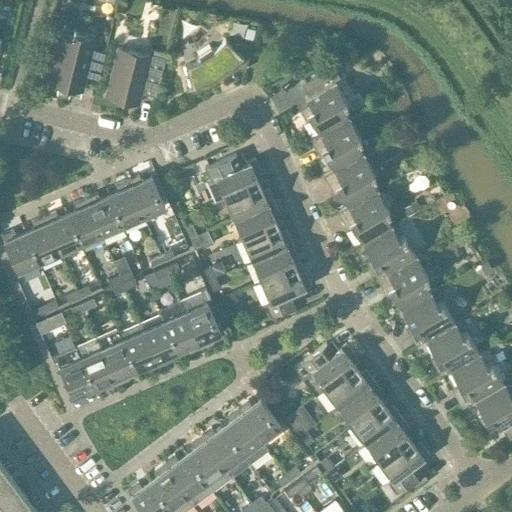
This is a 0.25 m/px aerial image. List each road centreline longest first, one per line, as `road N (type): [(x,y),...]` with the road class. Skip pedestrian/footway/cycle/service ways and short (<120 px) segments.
road 1 (residential): [(483,486),(346,299),(254,98),(205,112),(149,143),(0,101)]
road 2 (residential): [(104,511),(22,403)]
